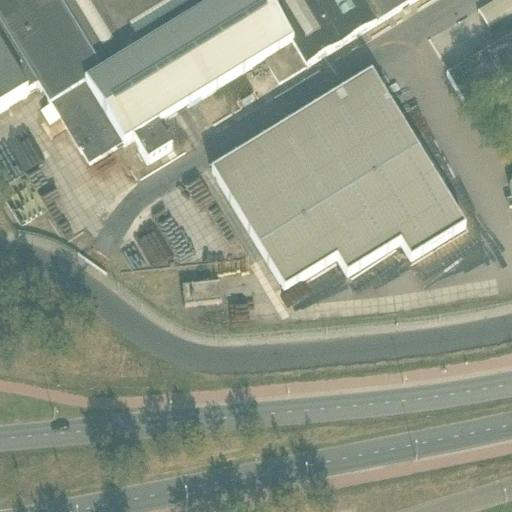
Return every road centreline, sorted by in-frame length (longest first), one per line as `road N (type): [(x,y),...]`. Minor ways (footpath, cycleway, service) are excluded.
road 1 (unclassified): [(0,255),(55,272),(156,343),(198,360),(244,363),(511,328)]
road 2 (secondary): [(511,385),(0,441)]
road 3 (secondary): [(81,511),(511,425)]
